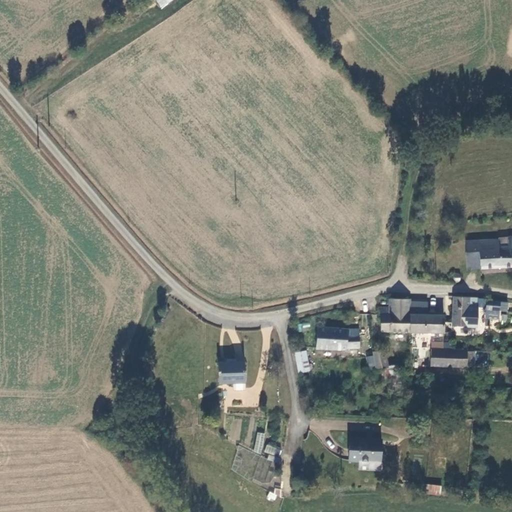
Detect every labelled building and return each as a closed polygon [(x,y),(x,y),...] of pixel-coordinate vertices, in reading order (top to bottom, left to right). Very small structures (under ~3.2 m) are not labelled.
[(155,0),(162,9),(174,0),(155,0)] [(467,269),(511,266),(511,235),(496,236),(497,239),(465,241),(467,269)] [(460,281),(460,275),(458,273),(454,273),(452,275),(451,279),(453,282),(458,282),(460,281)] [(483,303),(483,297),(453,296),(451,325),(468,326),(469,313),(473,313),(477,314),(478,303),(483,303)] [(380,332),(410,332),(411,301),(411,299),(388,299),(388,307),(380,307),(380,332)] [(410,332),(443,333),(444,313),(427,313),(427,301),(411,301),(410,332)] [(501,312),(501,305),(486,304),(485,320),(495,320),(495,311),(501,312)] [(314,350),(346,351),(346,348),(359,349),(360,328),(315,326),(314,350)] [(310,370),(306,349),(294,351),(298,372),(310,370)] [(385,349),(372,351),(372,355),(374,366),(375,369),(388,367),(385,349)] [(442,349),(431,349),(431,366),(454,367),(454,368),(466,369),(466,366),(467,351),(467,350),(442,349)] [(474,366),(475,352),(467,351),(466,366),(474,366)] [(367,367),(374,366),(372,355),(365,357),(367,367)] [(248,384),(248,376),(248,356),(221,356),(221,376),(235,376),(235,384),(248,384)] [(161,406),(159,393),(149,394),(151,408),(161,406)] [(188,405),(186,425),(194,426),(196,406),(188,405)] [(261,452),(265,434),(257,432),(254,451),(261,452)] [(349,433),(348,455),(359,455),(359,464),(380,465),(380,456),(380,434),(349,433)] [(267,444),(264,451),(275,456),(278,449),(267,444)] [(436,479),(426,478),(426,486),(436,487),(436,479)]
